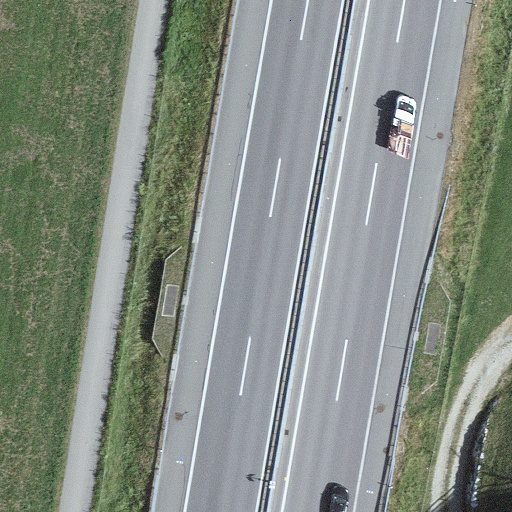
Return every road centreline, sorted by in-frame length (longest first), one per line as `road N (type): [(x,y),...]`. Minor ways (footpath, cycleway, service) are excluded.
road 1 (motorway): [(316,511),(404,0)]
road 2 (motorway): [(307,0),(220,511)]
road 3 (unclassified): [(74,511),(154,0)]
road 4 (track): [(446,511),(448,469),(467,401),(511,337)]
